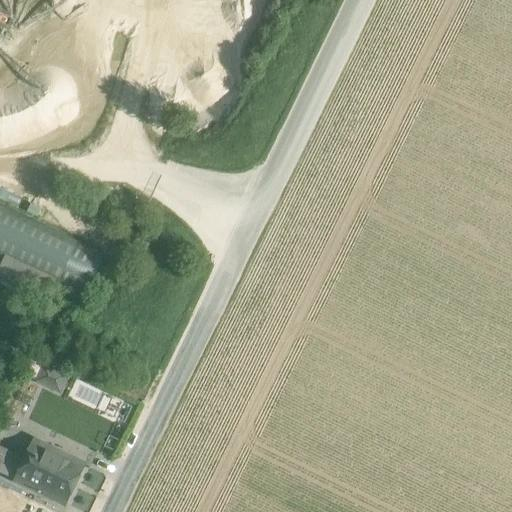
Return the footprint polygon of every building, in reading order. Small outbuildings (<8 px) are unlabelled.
[(79,241),(0,202),(0,258),(57,286),(79,241)] [(63,392),(69,372),(42,364),(36,383),(63,392)] [(12,407),(0,431),(0,441),(16,408),(12,407)] [(84,465),(34,441),(25,459),(16,479),(65,503),(84,465)] [(25,459),(8,450),(0,466),(0,471),(16,479),(25,459)] [(88,481),(99,490),(108,479),(97,470),(88,481)]
